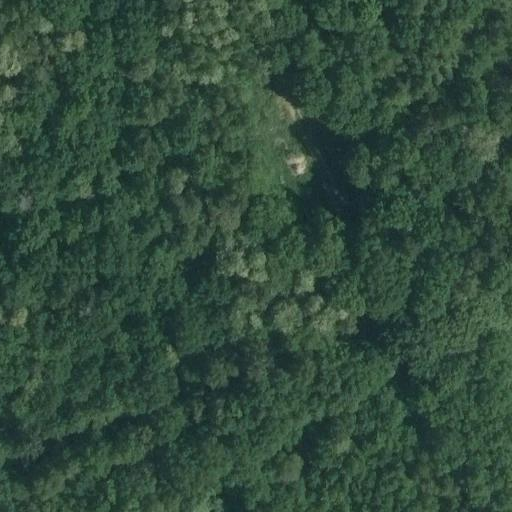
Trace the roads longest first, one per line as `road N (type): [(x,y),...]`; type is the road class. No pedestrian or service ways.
road 1 (tertiary): [(511,266),(123,398),(0,449)]
road 2 (track): [(383,310),(299,94),(291,43),(305,0)]
